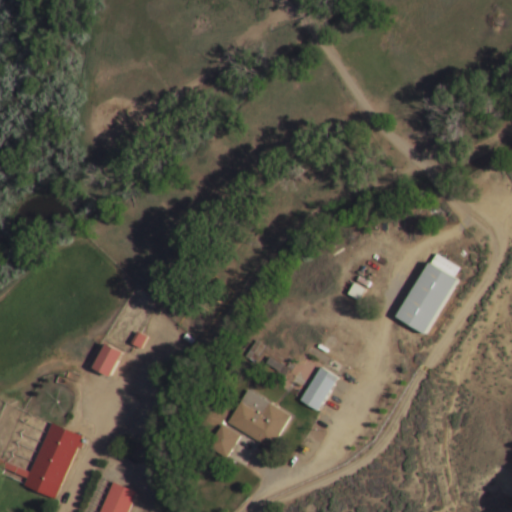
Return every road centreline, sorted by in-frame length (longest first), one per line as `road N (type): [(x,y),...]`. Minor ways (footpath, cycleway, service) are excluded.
road 1 (track): [(511,130),(341,197),(270,253),(187,396),(165,446),(155,511)]
road 2 (residential): [(254,511),(350,470),(384,443),(490,273),(491,233),(447,195)]
